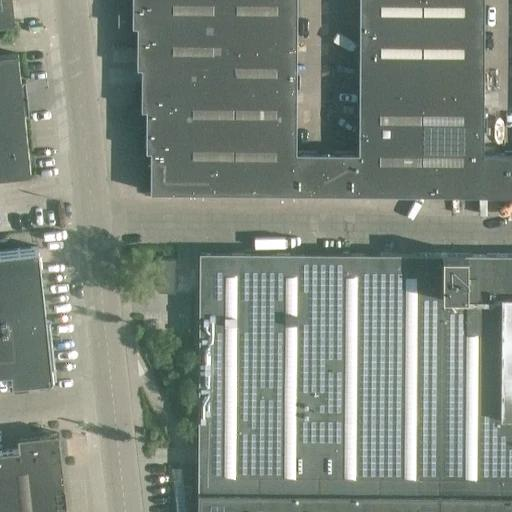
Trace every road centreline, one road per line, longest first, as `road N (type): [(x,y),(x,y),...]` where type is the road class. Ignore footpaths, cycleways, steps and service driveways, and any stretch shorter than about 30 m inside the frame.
road 1 (unclassified): [(511,227),(94,226)]
road 2 (unclassified): [(94,226),(69,0)]
road 3 (unclassified): [(112,397),(94,226)]
